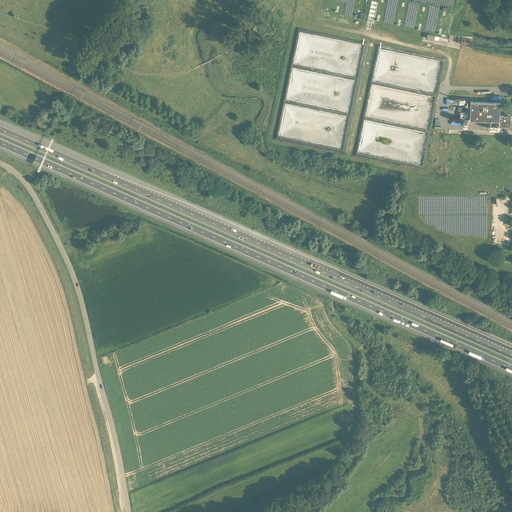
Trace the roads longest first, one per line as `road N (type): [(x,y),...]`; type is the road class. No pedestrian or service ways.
road 1 (motorway): [(511,356),(0,129)]
road 2 (motorway): [(0,143),(511,369)]
road 3 (tertiary): [(128,511),(68,262),(31,191),(0,163)]
road 4 (track): [(440,511),(440,456),(370,389),(366,351),(338,325)]
road 5 (track): [(0,34),(196,140)]
